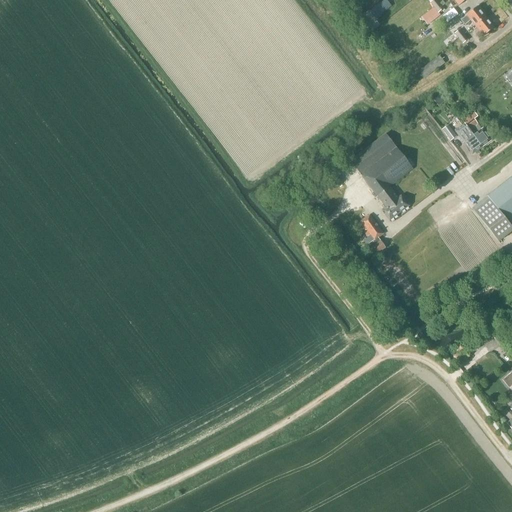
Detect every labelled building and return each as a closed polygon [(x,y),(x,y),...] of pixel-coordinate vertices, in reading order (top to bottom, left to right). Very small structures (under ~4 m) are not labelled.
[(386,0),(383,0),(369,12),(375,19),(391,6),(386,0)] [(434,8),(439,4),(435,0),(432,0),(418,11),(422,16),(433,8),(434,8)] [(438,13),(443,9),(439,4),(434,8),(438,13)] [(475,26),(485,17),(477,7),(462,18),(467,24),(471,21),(475,26)] [(451,20),(458,15),(453,8),(441,17),(446,24),(451,20)] [(479,40),(494,28),(485,17),(475,26),(479,32),(476,35),(479,40)] [(458,39),(463,35),(460,30),(455,34),(458,39)] [(463,44),(468,40),(463,35),(458,39),(463,44)] [(444,63),(439,56),(419,71),(424,78),(444,63)] [(465,125),(481,147),(491,140),(482,128),(481,129),(473,119),(476,117),(472,111),(461,119),(464,123),(462,124),(463,126),(465,125)] [(472,153),(481,147),(465,125),(463,126),(462,124),(455,130),(472,153)] [(456,136),(448,125),(442,129),(450,141),(456,136)] [(389,186),(413,169),(385,133),(349,161),(385,207),(381,210),(389,221),(409,206),(401,195),(398,198),(389,186)] [(511,176),(488,196),(472,209),(498,242),(511,230),(511,176)] [(342,182),(338,177),(330,183),(334,188),(342,182)] [(365,234),(377,225),(370,215),(354,227),(361,237),(365,234)] [(378,238),(383,234),(377,225),(365,234),(368,237),(364,240),(367,244),(366,245),(374,256),(385,247),(378,238)] [(511,370),(501,380),(504,383),(511,376),(511,370)]
